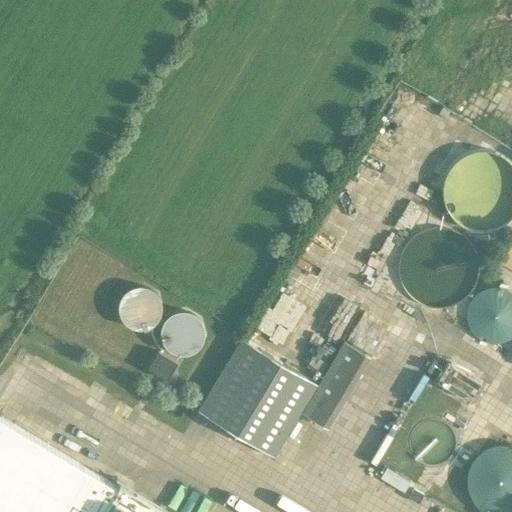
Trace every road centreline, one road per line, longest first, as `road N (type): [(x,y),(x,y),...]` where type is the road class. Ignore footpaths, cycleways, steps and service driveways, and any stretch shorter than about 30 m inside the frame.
road 1 (unknown): [(0,394),(48,399),(260,495),(315,491)]
road 2 (unknown): [(315,491),(407,329)]
